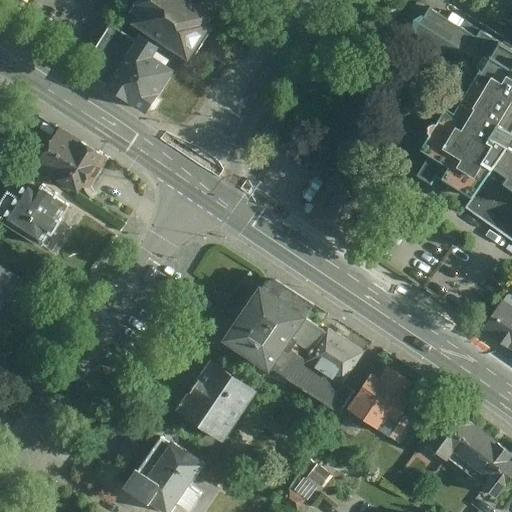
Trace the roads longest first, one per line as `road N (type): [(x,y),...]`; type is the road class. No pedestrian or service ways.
road 1 (tertiary): [(202,183),(511,395)]
road 2 (residential): [(0,493),(202,183)]
road 3 (tertiary): [(0,55),(202,183)]
road 4 (residential): [(202,183),(317,0)]
